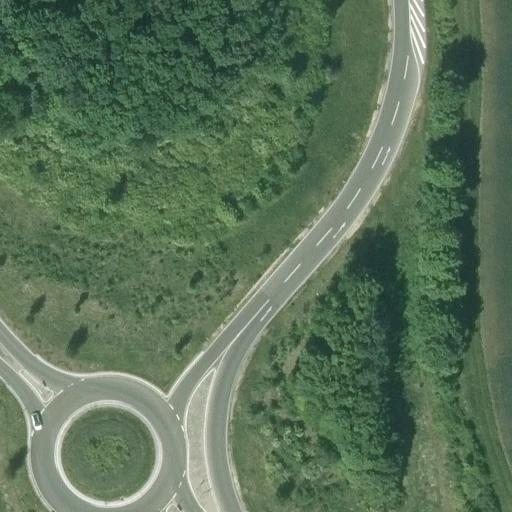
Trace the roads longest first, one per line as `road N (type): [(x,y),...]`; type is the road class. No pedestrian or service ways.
road 1 (motorway): [(284,277),(372,160),(401,74),(402,0)]
road 2 (motorway): [(231,511),(217,456),(222,390),(284,277)]
road 3 (motorway): [(169,432),(197,370),(284,277)]
